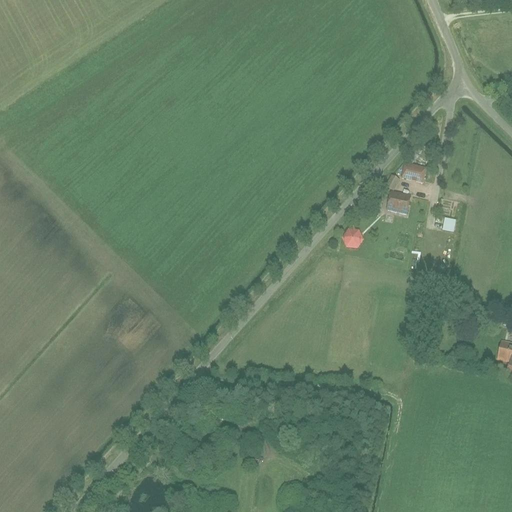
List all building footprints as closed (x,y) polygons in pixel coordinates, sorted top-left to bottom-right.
[(426,170),(405,165),(402,180),(411,182),(412,180),(416,181),(416,183),(423,184),(426,170)] [(393,192),(398,183),(390,179),(386,188),(393,192)] [(407,216),(411,198),(391,194),(388,211),(407,216)] [(444,219),(443,225),(454,227),(455,221),(444,219)] [(366,247),(362,230),(344,235),(349,251),(366,247)] [(511,375),(511,344),(502,342),(497,361),(509,364),(507,374),(511,375)] [(332,414),(320,409),(315,421),(327,426),(332,414)] [(327,465),(335,458),(328,451),(320,458),(327,465)]
